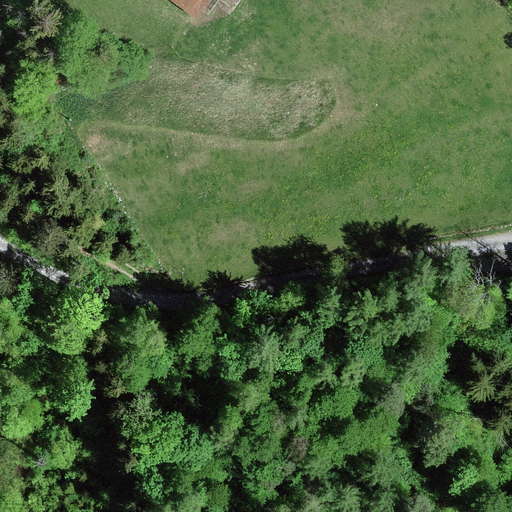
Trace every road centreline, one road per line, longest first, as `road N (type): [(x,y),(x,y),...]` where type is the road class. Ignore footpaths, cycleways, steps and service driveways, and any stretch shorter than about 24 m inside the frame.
road 1 (track): [(511,240),(170,304),(74,285),(0,241)]
road 2 (track): [(170,304),(0,180)]
